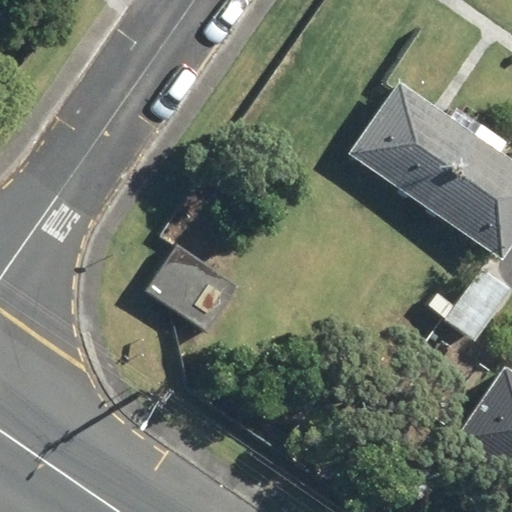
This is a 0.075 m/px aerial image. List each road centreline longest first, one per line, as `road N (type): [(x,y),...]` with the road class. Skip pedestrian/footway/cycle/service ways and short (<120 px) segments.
road 1 (residential): [(192,0),(0,276)]
road 2 (secondary): [(0,429),(123,511)]
